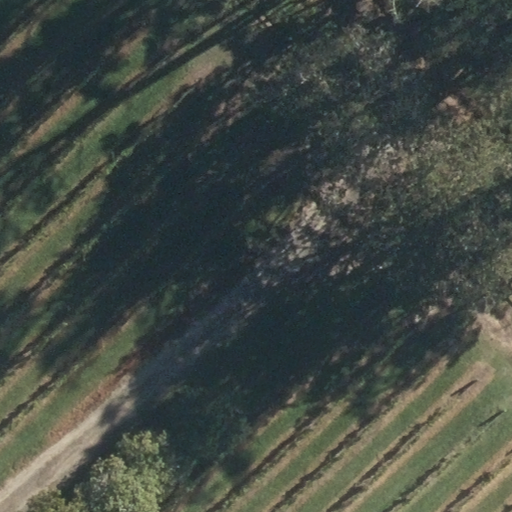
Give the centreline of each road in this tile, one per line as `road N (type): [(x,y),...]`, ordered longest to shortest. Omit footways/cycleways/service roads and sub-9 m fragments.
road 1 (track): [(458,122),(31,511)]
road 2 (track): [(342,0),(511,176)]
